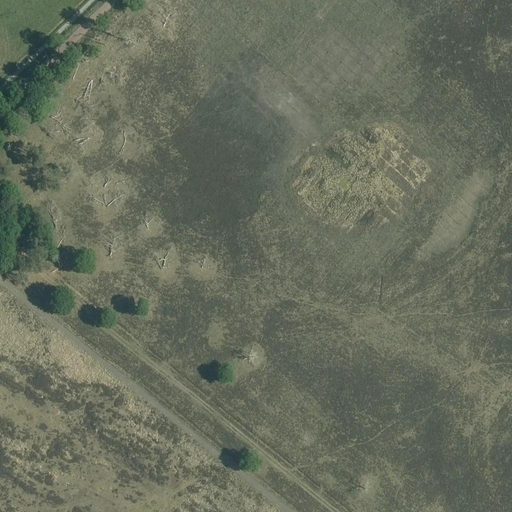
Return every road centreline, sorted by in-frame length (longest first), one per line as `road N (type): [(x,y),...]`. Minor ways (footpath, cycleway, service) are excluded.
road 1 (track): [(334,511),(0,241)]
road 2 (track): [(0,107),(114,0)]
